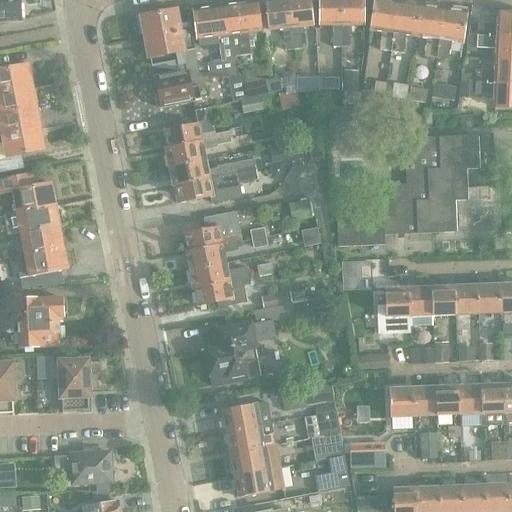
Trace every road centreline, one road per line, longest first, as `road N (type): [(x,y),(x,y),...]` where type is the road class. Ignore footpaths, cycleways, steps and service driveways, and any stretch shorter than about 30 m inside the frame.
road 1 (residential): [(157,422),(78,0)]
road 2 (residential): [(0,427),(157,422)]
